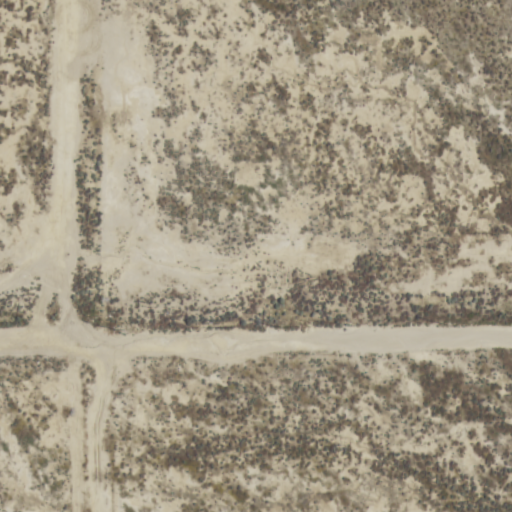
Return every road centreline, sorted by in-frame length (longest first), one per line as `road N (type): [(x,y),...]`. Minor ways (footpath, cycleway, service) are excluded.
road 1 (residential): [(92,511),(81,293),(82,0)]
road 2 (track): [(0,329),(511,318)]
